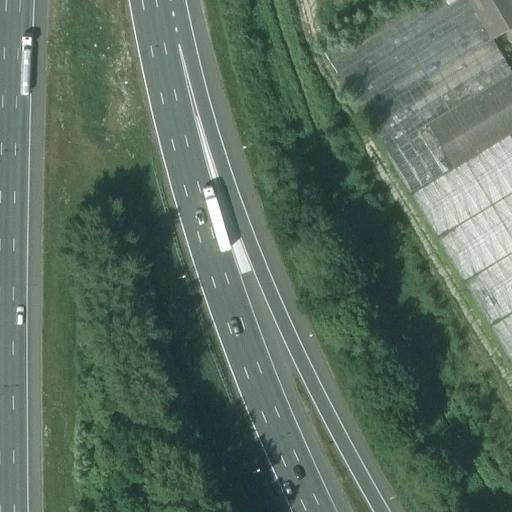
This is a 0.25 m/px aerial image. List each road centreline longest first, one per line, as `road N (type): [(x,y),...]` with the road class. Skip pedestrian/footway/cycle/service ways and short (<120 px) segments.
road 1 (track): [(261,0),(292,102),(394,357),(477,511)]
road 2 (motorway): [(381,511),(310,376),(161,34)]
road 3 (motorway): [(7,511),(14,0)]
road 4 (motorway): [(318,511),(259,369),(188,158),(161,34)]
